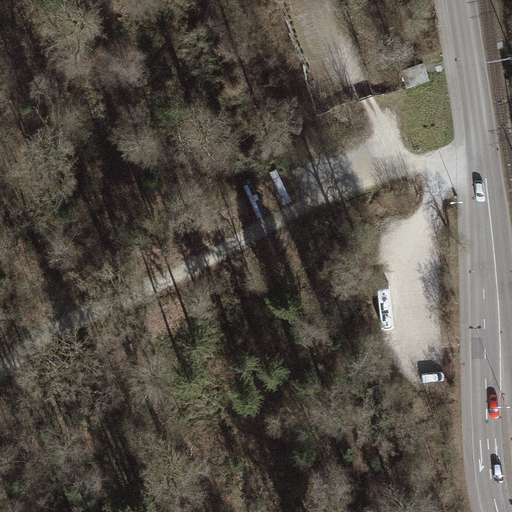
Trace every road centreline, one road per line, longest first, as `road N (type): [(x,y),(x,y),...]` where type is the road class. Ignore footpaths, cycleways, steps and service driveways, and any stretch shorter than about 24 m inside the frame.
road 1 (secondary): [(511,510),(488,214),(460,0)]
road 2 (track): [(340,179),(242,240),(79,307),(0,377)]
